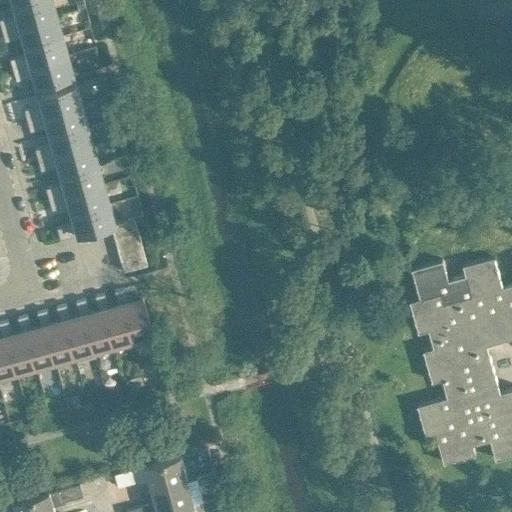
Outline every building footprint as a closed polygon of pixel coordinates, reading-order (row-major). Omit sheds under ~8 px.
[(56,13),(52,0),(31,0),(16,4),(19,12),(0,17),(0,19),(2,28),(56,13)] [(62,33),(56,13),(2,28),(5,39),(24,33),(27,43),(62,33)] [(67,52),(62,33),(27,43),(29,51),(10,56),(13,68),(67,52)] [(73,74),(67,52),(13,68),(16,78),(35,73),(38,83),(73,74)] [(81,102),(75,82),(41,92),(43,101),(24,107),(27,117),(81,102)] [(86,122),(81,102),(27,117),(30,128),(49,123),(52,132),(86,122)] [(92,142),(86,122),(52,132),(54,140),(35,146),(38,157),(92,142)] [(97,162),(92,142),(38,157),(41,168),(60,162),(63,171),(97,162)] [(103,182),(97,162),(63,171),(65,180),(46,185),(49,197),(103,182)] [(108,201),(103,182),(49,197),(52,207),(71,202),(74,211),(108,201)] [(114,222),(108,201),(74,211),(76,220),(57,225),(60,236),(80,231),(111,223),(114,222)] [(135,216),(114,222),(111,223),(115,234),(138,228),(135,216)] [(141,239),(138,228),(115,234),(118,246),(141,239)] [(144,251),(141,239),(118,246),(121,258),(144,251)] [(147,263),(144,251),(121,258),(124,269),(147,263)] [(511,281),(501,285),(492,254),(462,263),(464,273),(447,278),(442,258),(432,261),(411,266),(419,296),(410,298),(418,330),(428,327),(433,345),(423,347),(432,378),(442,376),(447,394),(417,402),(426,433),(435,431),(443,460),(476,451),(474,442),(491,437),(493,446),(496,456),(511,451),(511,386),(500,390),(487,342),(511,334),(511,281)] [(153,330),(143,295),(128,299),(125,286),(115,289),(118,302),(123,300),(134,336),(153,330)] [(123,300),(118,302),(108,304),(105,291),(95,294),(99,307),(104,305),(114,341),(134,336),(123,300)] [(104,305),(99,307),(89,309),(86,297),(76,299),(80,312),(84,311),(95,347),(114,341),(104,305)] [(84,311),(80,312),(70,315),(66,302),(57,304),(61,317),(66,316),(76,352),(95,347),(84,311)] [(66,316),(61,317),(50,320),(47,307),(37,310),(41,323),(47,322),(57,357),(76,352),(66,316)] [(47,322),(41,323),(31,326),(28,313),(18,316),(22,328),(27,327),(37,363),(57,357),(47,322)] [(27,327),(22,328),(12,331),(8,318),(0,320),(0,324),(3,334),(8,332),(17,368),(37,363),(27,327)] [(8,332),(3,334),(0,334),(0,373),(17,368),(8,332)] [(187,479),(180,454),(115,472),(119,485),(150,476),(153,488),(187,479)] [(161,511),(194,503),(187,479),(153,488),(157,500),(125,509),(126,511),(161,511)] [(84,494),(81,482),(15,500),(18,511),(55,511),(53,502),(84,494)] [(196,511),(194,503),(161,511),(196,511)]
